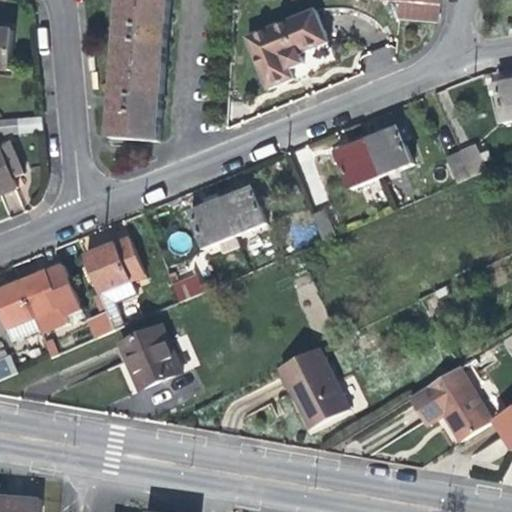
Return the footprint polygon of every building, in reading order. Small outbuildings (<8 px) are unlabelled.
[(170,0),(121,0),(120,24),(112,113),(110,137),(159,141),(170,0)] [(437,3),(404,0),(401,0),(400,19),(435,21),(436,12),(437,3)] [(248,39),(272,90),(297,79),(293,69),(300,66),(307,63),(302,53),(330,40),(316,8),(248,39)] [(1,32),(0,32),(0,72),(9,73),(13,33),(1,32)] [(506,123),(511,121),(511,81),(499,84),(506,123)] [(385,134),(369,141),(384,177),(414,164),(399,128),(385,134)] [(0,144),(0,193),(19,186),(14,175),(24,171),(11,140),(0,144)] [(354,189),(384,177),(369,141),(356,146),(333,155),(337,165),(343,163),(354,189)] [(476,147),(462,153),(473,179),(487,172),(476,147)] [(459,185),(473,179),(462,153),(447,159),(459,185)] [(239,193),(223,200),(239,237),(269,225),(254,187),(239,193)] [(224,255),(243,247),(239,237),(223,200),(210,205),(193,213),(208,249),(219,244),(224,255)] [(315,217),(326,242),(339,236),(328,211),(315,217)] [(110,248),(86,258),(106,304),(136,291),(133,284),(148,278),(132,239),(110,248)] [(174,285),(182,304),(217,289),(207,265),(194,271),(197,275),(174,285)] [(22,284),(37,321),(64,310),(79,304),(63,267),(43,275),(22,284)] [(0,309),(10,333),(37,321),(22,284),(8,290),(0,292),(0,309)] [(64,310),(37,321),(40,328),(67,317),(64,310)] [(97,340),(117,332),(112,320),(110,316),(90,324),(97,340)] [(112,320),(117,332),(126,328),(122,316),(112,320)] [(37,321),(10,333),(14,343),(42,331),(40,328),(37,321)] [(185,374),(165,328),(123,346),(143,392),(167,382),(185,374)] [(325,350),(283,370),(300,405),(312,429),(354,409),(325,350)] [(0,360),(0,382),(19,374),(11,356),(0,360)] [(491,425),(456,371),(455,372),(410,401),(421,417),(428,428),(444,418),(462,444),(491,425)] [(511,412),(495,423),(505,438),(511,448),(511,412)] [(0,511),(7,511),(9,499),(0,497),(0,511)] [(41,511),(42,502),(27,500),(9,499),(7,511),(41,511)]
